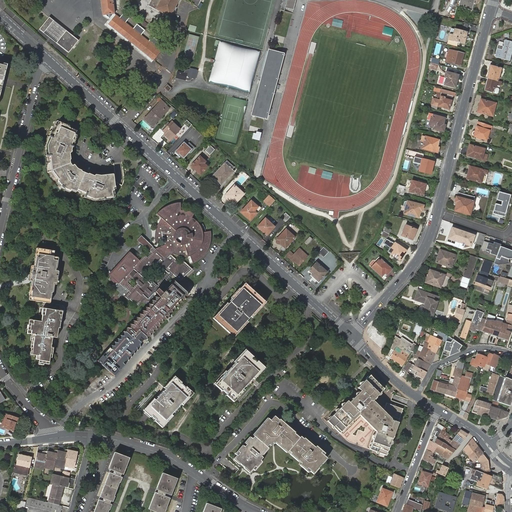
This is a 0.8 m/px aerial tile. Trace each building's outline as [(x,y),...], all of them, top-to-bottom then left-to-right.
[(112,0),(100,0),(101,4),(102,15),(104,15),(114,14),(114,13),(113,2),(112,0)] [(155,9),(170,17),(178,0),(151,0),(148,5),(155,9)] [(295,0),(286,0),(285,8),(293,10),(295,0)] [(474,0),(460,0),(458,7),(472,10),(474,0)] [(114,14),(104,15),(111,21),(108,24),(121,35),(129,25),(116,15),(114,13),(114,14)] [(39,29),(43,33),(53,21),(49,17),(39,29)] [(333,19),(331,25),(341,27),(342,21),(333,19)] [(53,21),(43,33),(56,43),(66,31),(53,21)] [(161,51),(129,25),(121,35),(153,60),(154,59),(161,51)] [(459,42),(463,43),(465,37),(464,37),(466,33),(462,32),(463,31),(454,29),(451,29),(449,34),(448,39),(453,40),(453,41),(459,42)] [(79,41),(66,31),(56,43),(69,53),(79,41)] [(261,51),(219,40),(214,61),(208,82),(249,93),(261,51)] [(495,54),(495,56),(495,57),(510,61),(511,52),(511,41),(505,40),(503,46),(498,45),(495,54)] [(284,54),(270,50),(252,116),(267,120),(284,54)] [(445,62),(460,66),(464,54),(449,50),(445,62)] [(490,66),(487,78),(497,81),(500,69),(498,68),(497,67),(496,68),(490,66)] [(177,71),(176,77),(187,80),(188,81),(189,80),(191,79),(191,78),(194,78),(196,70),(190,68),(190,69),(189,69),(187,69),(185,70),(184,71),(183,73),(177,71)] [(444,85),(455,87),(458,75),(446,72),(444,77),(446,78),(444,85)] [(497,81),(487,78),(484,90),(492,92),(494,87),(495,88),(496,84),(500,85),(501,82),(497,81)] [(433,98),(431,105),(438,106),(449,109),(451,101),(452,97),(441,94),(440,96),(439,100),(433,98)] [(161,100),(146,117),(144,119),(153,126),(154,125),(169,108),(166,106),(167,105),(161,100)] [(479,104),(477,112),(492,116),(495,104),(482,100),(482,102),(481,104),(479,104)] [(425,126),(428,127),(431,118),(432,118),(433,114),(429,113),(425,126)] [(431,118),(428,127),(443,131),(445,123),(443,122),(444,118),(440,117),(440,116),(433,114),(432,118),(431,118)] [(163,135),(170,141),(180,130),(171,121),(162,131),(165,133),(163,135)] [(70,127),(66,125),(60,123),(58,122),(56,122),(52,132),(51,132),(50,132),(44,146),(45,155),(46,156),(46,157),(48,157),(49,157),(48,156),(51,156),(53,170),(60,180),(59,181),(63,187),(70,190),(71,189),(77,191),(77,190),(87,194),(87,195),(91,197),(91,198),(95,200),(100,199),(100,198),(103,197),(113,196),(112,188),(114,188),(112,175),(105,175),(105,176),(101,177),(100,177),(100,178),(95,177),(95,176),(94,177),(88,175),(81,172),(80,171),(79,173),(75,171),(76,169),(73,165),(72,166),(70,163),(69,160),(69,153),(70,153),(70,152),(69,152),(69,147),(72,141),(73,141),(76,135),(75,135),(77,131),(69,128),(70,127)] [(481,138),(485,140),(486,137),(488,137),(491,127),(478,123),(475,131),(474,131),(473,132),(472,133),(472,134),(472,135),(473,136),(476,137),(481,139),(481,138)] [(194,129),(191,126),(190,126),(186,130),(185,133),(188,136),(193,130),(194,129)] [(193,130),(188,136),(194,141),(199,135),(193,130)] [(422,149),(437,153),(439,147),(437,147),(439,140),(425,136),(422,135),(421,140),(423,141),(422,149)] [(178,154),(180,157),(181,156),(183,158),(189,151),(191,152),(195,148),(189,143),(187,145),(184,143),(175,152),(178,154)] [(205,151),(210,155),(215,149),(210,145),(206,150),(205,151)] [(468,150),(466,155),(476,158),(482,160),(482,159),(481,159),(483,149),(484,149),(470,145),(469,150),(468,150)] [(431,165),(434,166),(434,162),(424,160),(425,155),(407,151),(407,154),(415,156),(415,157),(414,157),(413,162),(420,164),(418,171),(429,174),(431,169),(431,165)] [(191,166),(200,175),(207,167),(209,165),(205,162),(200,157),(191,166)] [(224,180),(233,171),(232,170),(234,167),(227,161),(214,174),(217,177),(215,179),(221,185),(225,181),(224,180)] [(487,171),(469,166),(466,179),(481,182),(484,173),(486,174),(487,172),(487,171)] [(233,172),(233,171),(224,180),(225,181),(233,172)] [(409,192),(423,195),(424,190),(425,191),(426,191),(428,190),(428,189),(429,187),(428,186),(427,185),(412,181),(409,192)] [(225,197),(230,202),(231,201),(234,204),(239,199),(244,194),(243,194),(246,192),(242,189),(240,191),(234,186),(225,196),(225,197)] [(398,186),(396,194),(403,196),(404,191),(405,187),(398,186)] [(510,194),(498,191),(496,200),(501,201),(500,205),(495,203),(492,213),(504,216),(510,194)] [(456,202),(456,205),(454,211),(469,215),(470,212),(472,211),(474,209),(474,208),(474,207),(473,206),(472,205),(474,197),(459,192),(457,197),(456,197),(455,201),(455,202),(456,202)] [(270,200),(266,204),(270,206),(275,200),(269,195),(267,197),(270,200)] [(241,212),(250,220),(256,213),(261,208),(259,206),(258,207),(251,201),(241,212)] [(407,201),(404,214),(418,217),(419,212),(421,213),(423,206),(407,201)] [(134,321),(134,325),(132,324),(130,328),(126,328),(126,332),(127,333),(123,333),(103,355),(110,361),(112,359),(114,362),(112,364),(120,370),(147,339),(146,336),(150,335),(149,333),(153,331),(152,329),(156,328),(155,326),(159,325),(159,323),(162,321),(162,319),(165,318),(165,316),(169,314),(168,312),(172,311),(171,309),(175,308),(174,306),(178,304),(177,302),(181,301),(180,299),(184,298),(184,296),(187,294),(186,292),(174,281),(169,287),(165,283),(173,274),(180,281),(192,269),(181,259),(179,263),(171,256),(173,254),(176,255),(179,255),(182,256),(185,255),(188,255),(191,253),(195,251),(197,249),(198,246),(200,243),(201,240),(201,237),(201,234),(201,233),(199,228),(198,226),(196,223),(193,221),(191,220),(193,215),(190,213),(187,213),(184,212),(181,212),(181,205),(176,205),(172,206),(167,208),(161,212),(158,215),(162,218),(159,222),(158,224),(156,230),(155,235),(155,241),(156,243),(163,241),(164,245),(155,249),(152,246),(148,250),(151,252),(147,257),(145,255),(137,265),(131,260),(128,264),(126,262),(110,279),(114,283),(117,280),(120,283),(119,284),(123,288),(124,287),(129,292),(124,297),(129,301),(129,300),(134,303),(138,306),(142,303),(150,305),(149,308),(147,308),(146,311),(144,311),(143,315),(141,314),(140,318),(138,318),(137,322),(134,321)] [(286,222),(290,217),(286,213),(281,218),(286,222)] [(257,227),(266,235),(274,227),(272,226),(273,225),(265,219),(257,227)] [(401,235),(412,240),(416,229),(406,225),(401,235)] [(469,245),(471,246),(474,235),(468,233),(467,233),(461,231),(461,230),(461,231),(460,231),(451,228),(448,238),(457,241),(462,243),(466,244),(469,245)] [(281,244),(285,248),(295,238),(286,229),(276,240),(277,240),(277,241),(277,242),(277,243),(277,244),(278,244),(279,244),(280,244),(281,244)] [(303,237),(310,243),(313,239),(310,237),(311,236),(307,233),(303,237)] [(482,245),(486,235),(480,233),(476,243),(482,245)] [(146,248),(148,250),(152,246),(149,243),(145,240),(144,239),(141,236),(137,240),(141,244),(142,244),(146,248)] [(496,256),(500,244),(493,242),(492,244),(487,242),(485,249),(490,250),(489,253),(496,256)] [(391,254),(400,261),(406,251),(395,243),(391,248),(394,250),(391,254)] [(511,258),(511,251),(500,246),(496,256),(494,264),(497,265),(509,263),(508,259),(511,258)] [(328,252),(323,247),(319,252),(324,257),(328,252)] [(49,279),(53,280),(55,280),(56,271),(54,271),(56,257),(57,252),(57,251),(50,250),(44,249),(39,248),(35,268),(33,268),(32,276),(34,277),(38,277),(37,283),(33,282),(31,296),(33,297),(33,301),(36,301),(48,303),(50,292),(51,292),(52,285),(48,284),(49,279)] [(290,257),(299,265),(304,259),(300,255),(300,254),(299,254),(300,253),(297,250),(296,251),(293,254),(290,257)] [(436,262),(441,264),(447,266),(448,266),(451,267),(451,266),(452,264),(455,255),(440,250),(439,252),(439,253),(437,257),(437,259),(436,262)] [(350,264),(359,254),(360,252),(339,253),(338,253),(340,255),(350,264)] [(465,271),(463,277),(470,279),(478,258),(471,255),(468,261),(470,262),(467,271),(465,271)] [(387,275),(392,269),(381,259),(379,262),(377,261),(371,267),(382,277),(385,274),(387,275)] [(478,275),(486,278),(492,263),(484,260),(478,275)] [(316,263),(327,272),(328,271),(317,261),(316,263)] [(320,280),(327,272),(316,263),(309,270),(312,273),(310,275),(319,283),(321,281),(320,280)] [(425,282),(435,285),(440,287),(444,275),(430,270),(427,278),(425,282)] [(478,275),(477,275),(474,281),(485,285),(487,279),(486,278),(478,275)] [(511,280),(500,276),(498,282),(511,286),(511,280)] [(435,287),(435,285),(425,282),(427,278),(426,277),(424,283),(435,287)] [(233,301),(229,305),(232,308),(226,314),(222,311),(215,318),(233,335),(240,327),(239,326),(247,317),(249,315),(252,312),(253,313),(264,302),(245,285),(235,296),(236,298),(233,301)] [(418,290),(415,300),(426,304),(424,307),(423,312),(432,315),(437,302),(439,297),(437,297),(436,296),(434,296),(426,293),(425,292),(423,292),(418,290)] [(232,308),(229,305),(228,304),(222,311),(226,314),(232,308)] [(423,312),(424,307),(423,307),(421,313),(432,316),(432,315),(423,312)] [(31,330),(31,334),(30,341),(32,341),(31,348),(30,354),(36,355),(36,359),(39,359),(38,364),(43,365),(44,363),(49,364),(50,357),(52,357),(52,354),(53,347),(51,347),(52,344),(47,343),(48,337),(53,337),(57,338),(58,328),(60,328),(62,315),(62,313),(59,313),(59,311),(44,308),(43,315),(42,315),(41,321),(35,320),(29,320),(28,330),(31,330)] [(465,310),(460,308),(457,308),(453,320),(460,323),(462,318),(465,310)] [(476,329),(482,331),(485,324),(486,320),(481,318),(483,313),(479,312),(476,311),(475,314),(475,313),(473,317),(472,319),(471,322),(469,330),(475,332),(476,329)] [(489,334),(491,334),(494,326),(495,322),(494,322),(495,319),(492,317),(489,317),(488,320),(486,320),(485,324),(482,331),(489,334)] [(465,339),(469,330),(471,322),(466,320),(460,337),(465,339)] [(494,326),(491,334),(498,336),(500,329),(502,325),(502,323),(496,320),(495,322),(494,326)] [(511,327),(511,325),(504,323),(502,323),(502,325),(500,329),(498,336),(508,340),(510,332),(511,327)] [(446,341),(448,335),(439,331),(438,334),(444,337),(443,340),(446,342),(446,341)] [(427,349),(430,336),(427,334),(424,343),(425,343),(423,347),(422,350),(420,353),(417,351),(415,354),(414,357),(417,358),(423,361),(429,350),(427,349)] [(400,339),(395,336),(393,342),(391,348),(394,350),(390,358),(402,366),(406,359),(411,351),(413,352),(416,344),(413,343),(412,344),(402,337),(400,339)] [(423,361),(430,365),(436,353),(442,341),(430,336),(427,349),(429,350),(423,361)] [(462,346),(453,339),(450,342),(446,341),(446,342),(442,354),(449,356),(460,352),(459,350),(462,346)] [(237,368),(235,367),(233,369),(230,372),(228,375),(227,374),(218,384),(233,399),(243,389),(242,388),(244,385),(245,386),(246,387),(251,381),(250,380),(249,380),(247,382),(243,378),(248,373),(252,377),(253,378),(262,368),(246,353),(237,363),(238,364),(239,365),(237,368)] [(472,359),(470,365),(474,366),(475,364),(484,367),(487,368),(486,371),(488,371),(490,366),(488,365),(493,355),(489,353),(487,358),(477,354),(475,359),(472,359)] [(500,357),(493,354),(493,355),(488,365),(490,366),(495,368),(499,359),(500,357)] [(511,357),(504,355),(502,359),(501,358),(500,360),(502,360),(511,365),(511,357)] [(417,358),(414,365),(426,372),(430,365),(423,361),(417,358)] [(456,367),(455,368),(459,369),(460,366),(463,368),(464,366),(464,363),(459,361),(459,360),(458,361),(456,367)] [(412,369),(414,365),(408,362),(403,369),(407,372),(410,368),(412,369)] [(423,379),(426,372),(414,365),(412,369),(417,372),(416,374),(415,374),(423,379)] [(448,384),(445,394),(455,397),(458,387),(461,378),(461,375),(463,370),(459,369),(455,368),(453,376),(455,376),(454,379),(453,385),(452,386),(448,384)] [(458,387),(455,397),(465,400),(470,402),(472,395),(467,394),(468,389),(471,378),(473,374),(467,372),(465,377),(461,375),(461,378),(458,387)] [(247,382),(249,380),(252,377),(248,373),(243,378),(247,382)] [(486,393),(492,395),(499,375),(493,373),(492,376),(493,377),(488,391),(487,390),(486,390),(487,390),(487,388),(481,387),(479,391),(483,392),(486,393)] [(386,455),(403,409),(386,403),(383,412),(371,401),(383,389),(370,375),(357,388),(361,391),(349,403),(347,401),(327,421),(340,433),(359,413),(376,430),(370,449),(386,455)] [(509,406),(511,398),(511,380),(507,378),(505,377),(501,376),(500,375),(493,396),(492,400),(509,406)] [(165,398),(162,395),(161,395),(158,398),(156,401),(155,400),(146,410),(162,424),(171,414),(171,413),(173,411),(178,405),(176,404),(178,401),(180,403),(181,404),(190,393),(175,379),(165,389),(166,390),(170,393),(165,398)] [(435,391),(445,394),(448,384),(439,382),(438,382),(434,381),(431,389),(435,391)] [(472,412),(487,417),(490,406),(491,404),(476,399),(472,412)] [(508,412),(507,412),(504,411),(496,408),(498,403),(491,401),(491,404),(490,406),(487,417),(497,420),(507,417),(508,412)] [(1,427),(13,431),(16,422),(18,423),(20,419),(6,414),(1,427)] [(295,432),(279,420),(274,416),(270,420),(269,419),(254,436),(252,439),(251,438),(246,444),(244,447),(244,446),(239,452),(240,454),(236,459),(249,470),(254,465),(255,467),(261,461),(260,460),(262,458),(261,457),(260,455),(267,447),(266,446),(268,444),(269,445),(274,439),(285,449),(286,448),(288,450),(291,453),(299,460),(298,461),(301,463),(301,464),(307,469),(308,467),(313,471),(325,458),(320,453),(321,452),(315,447),(312,445),(311,446),(303,439),(300,436),(300,437),(299,438),(293,434),(295,432)] [(254,436),(269,419),(267,418),(253,435),(254,436)] [(280,418),(279,420),(295,432),(296,431),(280,418)] [(444,431),(442,430),(440,433),(437,438),(436,439),(448,446),(451,441),(442,435),(444,431)] [(468,434),(460,430),(457,434),(453,439),(454,441),(458,436),(463,439),(462,441),(464,440),(468,434)] [(304,437),(303,439),(311,446),(312,445),(313,444),(304,437)] [(448,446),(436,439),(434,443),(438,445),(445,449),(446,448),(453,453),(455,450),(448,446)] [(472,439),(464,448),(467,451),(466,452),(469,455),(473,458),(471,459),(475,462),(478,459),(482,464),(483,469),(489,469),(488,460),(483,454),(477,446),(472,439)] [(452,440),(451,441),(448,446),(455,450),(459,445),(452,440)] [(438,445),(434,443),(430,441),(426,450),(433,453),(435,451),(438,445)] [(69,444),(58,445),(57,451),(54,466),(58,467),(58,465),(64,466),(64,465),(67,451),(69,444)] [(448,459),(453,453),(446,448),(445,449),(438,445),(435,451),(448,459)] [(268,448),(267,447),(260,455),(261,457),(268,448)] [(73,452),(67,451),(64,465),(68,466),(69,464),(74,465),(78,451),(73,450),(73,452)] [(426,450),(423,459),(430,463),(434,464),(436,460),(432,458),(433,453),(426,450)] [(42,454),(37,453),(33,468),(37,469),(38,467),(43,468),(44,467),(47,452),(47,451),(43,452),(42,454)] [(52,453),(47,452),(44,467),(47,468),(48,466),(54,467),(54,466),(57,451),(53,451),(52,453)] [(129,458),(115,452),(108,469),(112,470),(111,473),(109,472),(100,497),(101,497),(100,500),(99,500),(93,511),(107,511),(109,509),(109,510),(111,504),(109,504),(111,501),(112,502),(114,496),(119,482),(120,483),(122,477),(120,476),(121,474),(123,475),(129,458)] [(298,461),(299,460),(291,453),(290,454),(298,461)] [(16,464),(15,463),(14,468),(13,472),(24,474),(24,473),(28,474),(29,467),(32,457),(19,454),(16,464)] [(438,473),(444,476),(448,468),(442,465),(439,472),(438,471),(437,473),(438,473)] [(486,489),(488,484),(491,476),(486,474),(483,473),(480,472),(476,470),(474,474),(473,474),(470,479),(476,482),(478,482),(481,483),(480,487),(486,489)] [(422,485),(427,486),(431,474),(422,471),(420,478),(418,483),(422,485)] [(165,474),(162,473),(156,489),(158,490),(157,493),(155,492),(148,509),(151,510),(156,511),(164,511),(170,498),(166,497),(167,494),(171,495),(177,479),(165,474)] [(400,488),(404,478),(402,477),(394,473),(389,484),(400,488)] [(68,478),(54,474),(51,484),(53,484),(64,487),(68,488),(69,484),(67,484),(68,478)] [(64,487),(53,484),(48,502),(59,505),(64,487)] [(386,505),(391,492),(382,489),(377,502),(386,505)] [(467,504),(471,492),(466,491),(462,503),(467,504)] [(434,508),(449,511),(452,511),(457,497),(439,492),(434,508)] [(485,496),(472,493),(469,504),(473,505),(478,507),(477,511),(479,511),(480,511),(482,507),(485,496)] [(504,504),(503,497),(502,494),(497,494),(497,496),(495,495),(494,500),(496,500),(495,505),(504,504)] [(48,502),(28,497),(26,505),(54,511),(60,511),(62,506),(59,505),(48,502)] [(405,504),(402,511),(412,511),(413,508),(414,502),(407,500),(405,504)] [(495,511),(495,505),(490,503),(491,501),(487,500),(486,500),(483,511),(495,511)] [(26,502),(18,501),(17,507),(24,509),(26,502)] [(422,506),(414,502),(413,508),(421,511),(422,506)] [(219,508),(206,503),(202,511),(219,511),(221,509),(219,508)]
